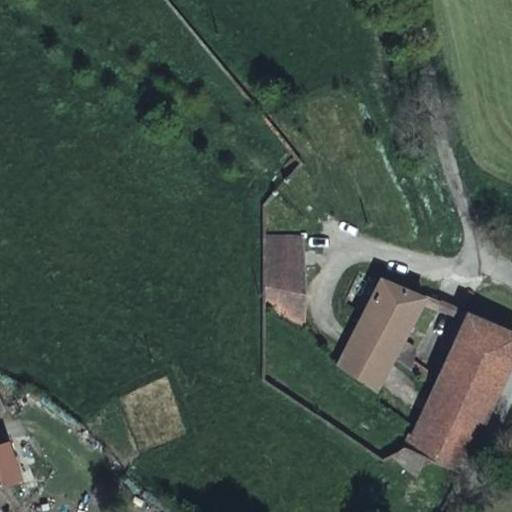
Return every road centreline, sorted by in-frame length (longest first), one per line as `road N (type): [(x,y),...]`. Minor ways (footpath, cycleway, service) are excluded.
road 1 (unclassified): [(408,0),(471,217),(472,255),(511,276)]
road 2 (unclassified): [(511,387),(446,511)]
